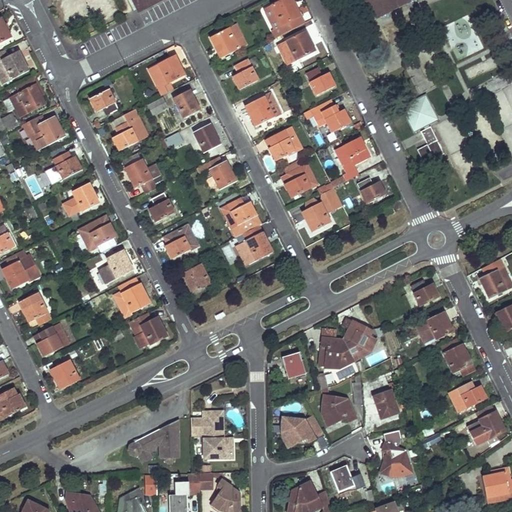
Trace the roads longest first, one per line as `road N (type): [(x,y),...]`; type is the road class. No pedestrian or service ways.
road 1 (residential): [(195,348),(61,77)]
road 2 (residential): [(317,286),(179,19)]
road 3 (residential): [(428,226),(314,0)]
road 4 (residential): [(511,392),(440,254)]
road 5 (residential): [(179,19),(61,77)]
road 6 (residential): [(259,471),(256,340)]
road 7 (residential): [(0,312),(60,427)]
